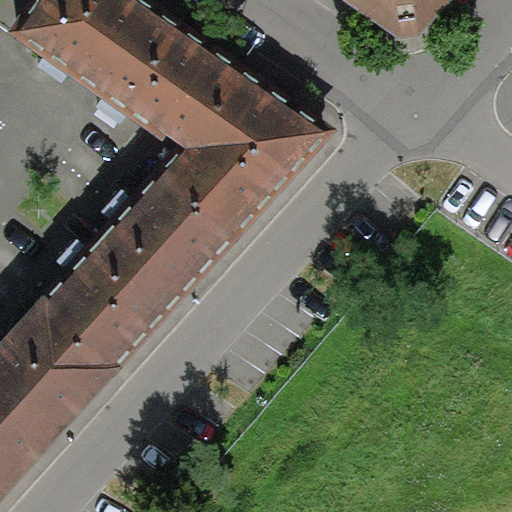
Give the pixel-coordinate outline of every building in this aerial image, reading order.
[(42,0),(15,39),(185,153),(250,85),(132,0),(42,0)] [(330,0),(398,48),(414,44),(434,26),(455,0),(330,0)] [(185,153),(129,215),(215,280),(332,146),(250,85),(185,153)] [(129,215),(13,337),(101,405),(215,280),(129,215)] [(13,337),(0,351),(0,511),(2,511),(101,405),(13,337)]
